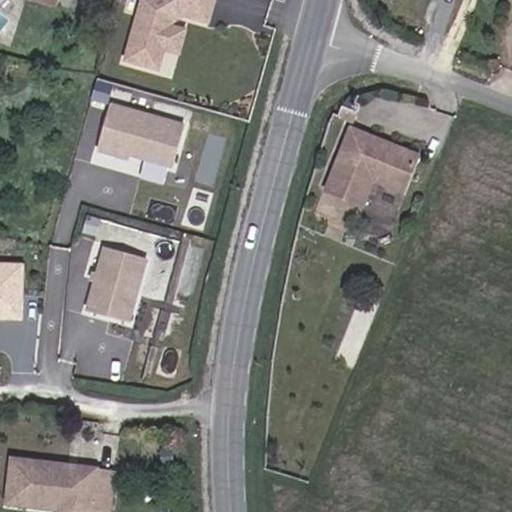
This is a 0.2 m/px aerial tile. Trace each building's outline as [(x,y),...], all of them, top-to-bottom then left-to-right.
[(139,0),(123,59),(173,73),(187,23),(208,29),(216,0),(139,0)] [(189,126),(109,102),(96,148),(176,172),(189,126)] [(396,206),(414,157),(346,132),(318,206),(356,220),(365,194),(396,206)] [(151,258),(105,244),(86,311),(132,324),(151,258)] [(0,322),(24,323),(25,261),(0,259),(0,322)] [(121,511),(126,471),(17,458),(14,508),(54,511),(121,511)]
